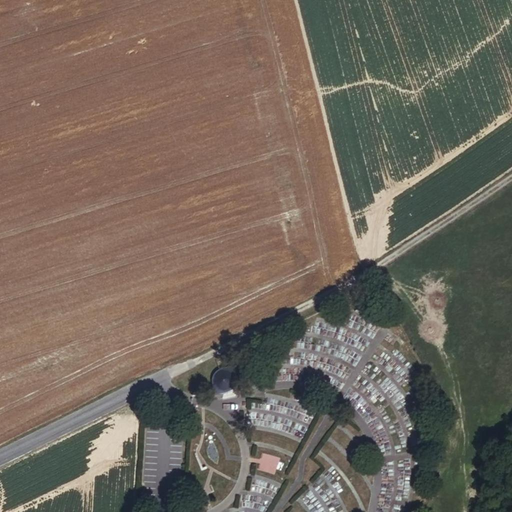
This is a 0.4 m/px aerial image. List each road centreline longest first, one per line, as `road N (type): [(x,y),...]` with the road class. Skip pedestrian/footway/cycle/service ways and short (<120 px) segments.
road 1 (unclassified): [(0,456),(361,278)]
road 2 (track): [(361,278),(511,179)]
road 3 (unknown): [(161,375),(166,505)]
